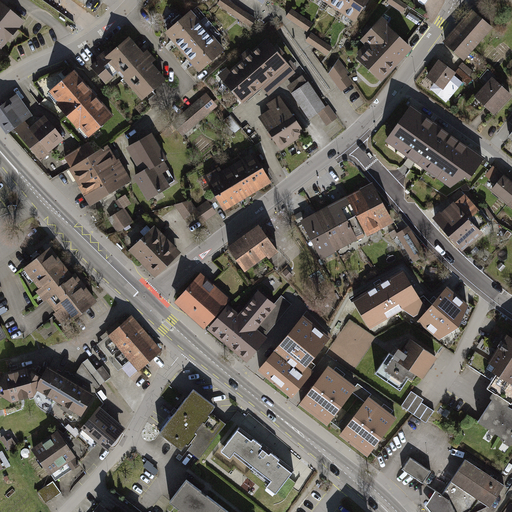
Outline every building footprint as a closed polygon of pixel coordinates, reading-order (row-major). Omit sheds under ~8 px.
[(257,19),(226,0),(220,0),(216,6),(251,28),(257,19)] [(343,13),(351,0),(332,0),(329,4),(343,13)] [(356,22),(370,0),(351,0),(343,13),(356,22)] [(396,0),(388,0),(385,6),(402,15),(407,6),(396,0)] [(0,53),(25,23),(0,2),(0,53)] [(312,24),(291,10),(285,18),(306,33),(312,24)] [(463,61),(491,28),(471,12),(443,44),(463,61)] [(174,43),(198,23),(190,13),(166,33),(174,43)] [(390,25),(383,19),(360,42),(365,47),(355,58),(381,84),(412,52),(388,28),(390,25)] [(182,53),(206,33),(198,23),(174,43),(182,53)] [(190,62),(214,42),(206,33),(182,53),(190,62)] [(333,48),(312,35),(307,43),(328,56),(333,48)] [(142,54),(128,38),(103,60),(141,102),(165,80),(151,64),(155,60),(146,50),(142,54)] [(267,96),(295,73),(267,40),(251,53),(249,50),(239,58),(242,61),(229,72),(226,69),(217,77),(241,105),(261,89),(267,96)] [(199,72),(223,52),(214,42),(190,62),(199,72)] [(327,76),(347,91),(354,82),(347,76),(351,70),(339,60),(327,76)] [(455,74),(437,61),(425,79),(443,92),(455,74)] [(475,78),(468,66),(457,73),(464,84),(475,78)] [(112,118),(73,72),(45,96),(84,142),(112,118)] [(324,109),(303,77),(286,88),(308,121),(316,115),(324,128),(337,119),(328,106),(324,109)] [(491,115),(510,97),(494,79),(474,97),(491,115)] [(174,122),(186,135),(219,105),(207,92),(174,122)] [(17,96),(0,109),(0,123),(8,134),(15,128),(24,122),(32,115),(17,96)] [(305,135),(279,97),(266,105),(269,110),(258,117),(280,151),(305,135)] [(449,138),(408,110),(391,134),(431,162),(428,165),(455,184),(476,154),(450,136),(449,138)] [(47,120),(34,130),(50,150),(64,139),(47,120)] [(50,150),(34,130),(32,132),(24,122),(15,128),(39,160),(50,150)] [(132,177),(146,201),(170,187),(163,174),(170,170),(150,135),(125,149),(139,173),(132,177)] [(86,143),(62,158),(90,205),(131,181),(118,160),(115,162),(105,146),(93,154),(86,143)] [(244,163),(258,189),(270,182),(255,157),(244,163)] [(244,163),(233,169),(248,195),(258,189),(244,163)] [(233,169),(223,175),(238,201),(248,195),(233,169)] [(225,209),(238,201),(223,175),(220,177),(216,171),(206,177),(225,209)] [(511,184),(497,172),(490,181),(496,185),(491,192),(511,209),(511,184)] [(372,183),(299,220),(319,260),(392,223),(372,183)] [(127,195),(119,199),(123,208),(132,204),(127,195)] [(480,214),(464,196),(435,221),(463,254),(482,237),(469,223),(480,214)] [(201,224),(215,215),(207,201),(194,209),(186,197),(174,205),(183,220),(195,213),(201,224)] [(123,210),(107,218),(115,233),(131,224),(123,210)] [(408,225),(396,233),(414,263),(427,255),(408,225)] [(181,254),(155,226),(130,250),(155,278),(181,254)] [(274,248),(257,226),(229,246),(246,269),(274,248)] [(51,250),(27,268),(67,321),(95,300),(76,275),(72,278),(51,250)] [(401,267),(351,298),(368,327),(402,307),(412,314),(425,306),(401,267)] [(228,299),(200,274),(177,300),(204,325),(228,299)] [(460,327),(468,304),(446,286),(417,320),(439,338),(460,327)] [(230,305),(209,330),(246,361),(266,336),(256,328),(257,326),(266,334),(291,304),(281,295),(274,303),(257,288),(237,311),(230,305)] [(331,339),(301,315),(255,371),(290,399),(312,372),(307,368),(331,339)] [(162,351),(130,316),(106,337),(137,372),(162,351)] [(331,350),(357,367),(378,337),(351,319),(331,350)] [(437,355),(411,338),(402,350),(398,347),(393,354),(388,351),(374,371),(400,389),(409,375),(412,378),(416,372),(422,376),(437,355)] [(511,340),(507,338),(486,370),(495,376),(487,390),(494,395),(475,423),(511,447),(511,412),(507,410),(511,402),(511,340)] [(81,365),(100,388),(111,379),(101,366),(95,371),(87,360),(81,365)] [(37,389),(80,416),(95,394),(46,363),(40,373),(28,365),(4,373),(0,378),(0,395),(9,401),(34,394),(37,389)] [(355,388),(327,367),(298,406),(326,427),(355,388)] [(201,455),(224,426),(208,415),(215,406),(194,389),(159,432),(182,449),(189,439),(194,443),(190,448),(201,455)] [(424,400),(412,392),(402,407),(426,423),(434,411),(422,403),(424,400)] [(396,419),(368,398),(339,436),(367,458),(396,419)] [(126,427),(99,405),(80,427),(107,449),(126,427)] [(294,470),(239,427),(221,451),(229,458),(233,453),(270,482),(267,485),(276,492),(294,470)] [(76,458),(58,432),(30,451),(48,477),(76,458)] [(0,436),(0,439),(7,450),(17,444),(12,436),(7,439),(4,434),(0,436)] [(422,483),(430,473),(409,458),(401,469),(422,483)] [(482,511),(489,508),(503,486),(464,460),(442,495),(434,491),(430,497),(424,508),(428,511),(482,511)] [(226,511),(184,479),(166,502),(179,511),(226,511)] [(53,482),(37,493),(45,505),(61,494),(53,482)]
